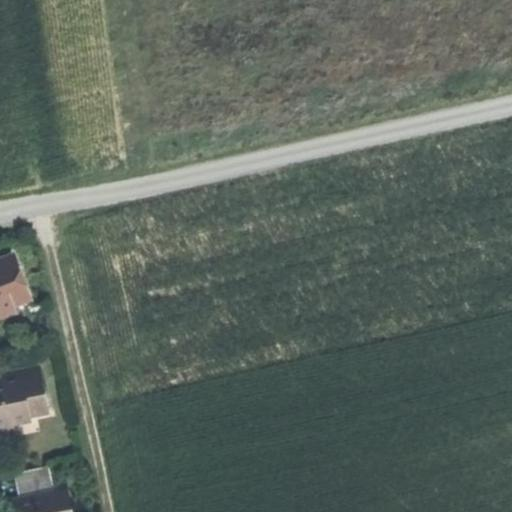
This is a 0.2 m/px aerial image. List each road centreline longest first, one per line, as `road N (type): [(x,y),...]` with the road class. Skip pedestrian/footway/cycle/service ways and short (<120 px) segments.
road 1 (track): [(511,104),(0,226)]
road 2 (track): [(31,213),(47,245),(107,511)]
